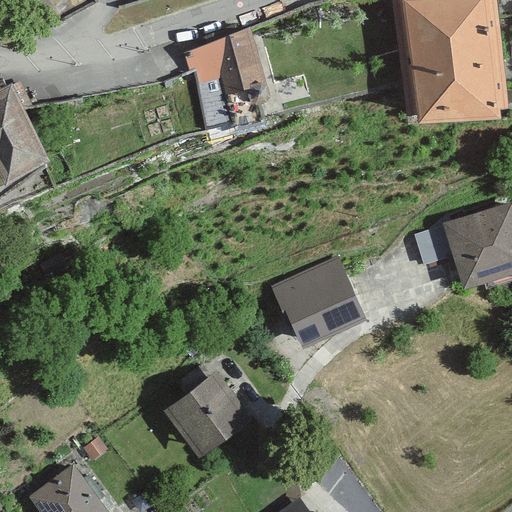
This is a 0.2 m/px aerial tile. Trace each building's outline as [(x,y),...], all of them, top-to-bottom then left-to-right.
[(496,101),(485,0),(396,0),(408,109),(496,101)] [(511,0),(500,0),(502,16),(511,14),(511,0)] [(266,86),(249,31),(187,54),(192,71),(198,69),(208,128),(233,120),(235,128),(264,118),(260,103),(265,100),(268,96),(266,86)] [(8,96),(0,100),(0,181),(6,192),(48,168),(8,96)] [(511,201),(446,221),(447,226),(459,266),(464,284),(510,270),(511,277),(511,201)] [(459,266),(447,226),(417,235),(425,263),(449,256),(453,268),(459,266)] [(285,283),(274,287),(291,325),(298,322),(306,339),(359,316),(348,291),(357,287),(351,272),(341,276),(337,266),(287,288),(285,283)] [(184,391),(209,373),(203,364),(177,382),(184,391)] [(244,420),(209,373),(184,391),(166,404),(200,452),(244,420)] [(72,465),(32,495),(44,511),(102,511),(106,510),(98,499),(104,494),(89,473),(82,478),(72,465)]
